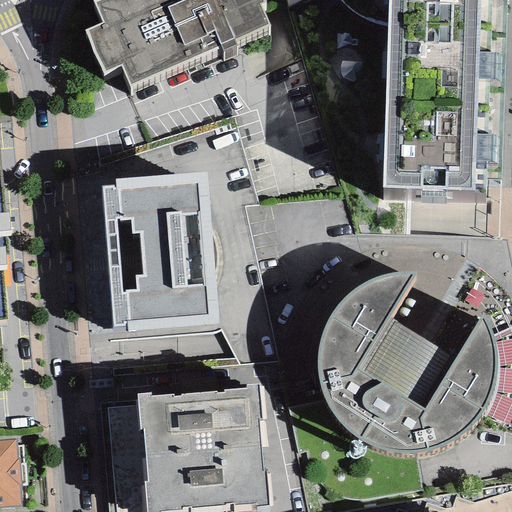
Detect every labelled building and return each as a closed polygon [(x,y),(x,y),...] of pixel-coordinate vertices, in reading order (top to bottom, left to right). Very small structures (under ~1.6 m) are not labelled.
[(122,67),(130,86),(219,47),(222,53),(240,45),(237,39),(271,25),(262,4),(269,1),(268,0),(92,0),(90,1),(100,23),(83,30),(103,76),(122,67)] [(387,26),(383,188),(485,193),(486,160),(492,161),(493,135),(486,136),(488,79),(494,79),(495,53),(489,53),(489,0),(340,0),(341,0),(352,10),(365,19),(377,24),(387,26)] [(0,319),(6,319),(2,264),(6,264),(4,247),(0,247),(0,231),(10,230),(8,212),(3,212),(0,171),(0,319)] [(103,188),(114,326),(127,325),(128,331),(218,324),(206,173),(115,180),(116,187),(103,188)] [(388,319),(417,273),(404,272),(392,272),(383,275),(372,279),(359,285),(351,291),(342,299),(336,307),(330,317),(324,325),(321,333),(319,343),(318,353),(317,367),(317,375),(318,387),(322,396),(328,407),(334,416),(339,424),(343,429),(352,436),(362,442),(371,446),(386,452),(395,453),(407,454),(419,453),(430,451),(437,449),(446,445),(454,442),(461,436),(475,422),(483,413),(487,405),(492,396),(495,388),(497,366),(497,358),(497,348),(495,340),(491,327),(483,314),(454,360),(388,319)] [(144,482),(146,511),(159,511),(181,510),(181,507),(190,507),(190,509),(225,507),(225,504),(233,504),(234,506),(256,504),(256,507),(267,505),(266,471),(263,472),(258,420),(261,420),(259,385),(246,385),(246,388),(223,390),(223,393),(216,393),(216,391),(180,395),(181,397),(173,397),(173,395),(150,397),(150,394),(137,395),(140,430),(143,430),(147,482),(144,482)] [(0,508),(21,507),(15,439),(0,439),(0,508)]
